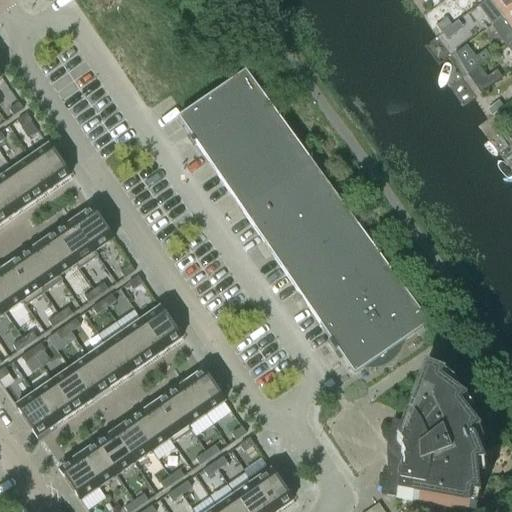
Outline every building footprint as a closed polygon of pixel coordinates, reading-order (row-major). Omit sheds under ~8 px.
[(511,0),(487,0),(495,10),(484,18),(491,26),(511,9),(511,0)] [(511,9),(491,26),(505,46),(511,40),(511,9)] [(444,19),(435,26),(440,33),(449,26),(444,19)] [(449,26),(440,33),(446,41),(455,34),(449,26)] [(465,45),(454,53),(466,75),(489,58),(484,51),(475,58),(465,45)] [(496,71),(486,78),(491,86),(501,78),(496,71)] [(428,324),(321,177),(244,72),(177,118),(191,139),(188,141),(191,145),(191,146),(192,147),(195,145),(329,341),(326,343),(327,344),(333,352),(336,350),(353,375),(362,369),(370,370),(374,369),(378,368),(382,367),(385,365),(391,361),(394,359),(397,356),(399,353),(401,349),(402,345),(403,341),(428,324)] [(498,101),(487,110),(491,116),(503,108),(498,101)] [(12,117),(22,110),(18,104),(8,110),(12,117)] [(30,122),(26,115),(16,122),(20,129),(30,122)] [(69,178),(47,146),(29,159),(50,191),(69,178)] [(50,191),(29,159),(11,171),(32,203),(50,191)] [(32,203),(11,171),(0,178),(0,193),(15,215),(32,203)] [(0,225),(15,215),(0,193),(0,225)] [(112,241),(90,209),(72,222),(93,254),(112,241)] [(93,254),(72,222),(54,234),(76,266),(78,270),(96,258),(93,254)] [(76,266),(54,234),(36,247),(58,278),(76,266)] [(58,278),(36,247),(18,259),(40,290),(58,278)] [(40,290),(18,259),(1,271),(22,303),(25,307),(43,294),(40,290)] [(124,279),(133,272),(129,266),(119,273),(124,279)] [(22,303),(1,271),(0,271),(0,308),(5,315),(22,303)] [(131,291),(141,284),(137,277),(127,284),(131,291)] [(97,297),(107,290),(103,284),(93,291),(97,297)] [(87,304),(97,297),(93,291),(83,297),(87,304)] [(105,309),(115,302),(110,295),(101,302),(105,309)] [(95,316),(105,309),(101,302),(91,309),(95,316)] [(62,322),(71,315),(67,308),(57,315),(62,322)] [(180,340),(159,308),(140,321),(162,353),(180,340)] [(52,329),(62,322),(57,315),(47,322),(52,329)] [(69,333),(79,326),(75,320),(65,327),(69,333)] [(162,353),(140,321),(122,334),(144,365),(162,353)] [(60,340),(69,333),(65,327),(55,334),(60,340)] [(26,346),(36,339),(31,333),(21,340),(26,346)] [(144,365),(122,334),(104,346),(126,377),(144,365)] [(16,353),(26,346),(21,340),(12,346),(16,353)] [(34,358),(44,351),(39,344),(29,351),(34,358)] [(126,377),(104,346),(86,358),(108,390),(126,377)] [(24,365),(34,358),(29,351),(20,358),(24,365)] [(108,390),(86,358),(69,370),(90,402),(108,390)] [(0,380),(8,375),(3,369),(0,371),(0,380)] [(481,467),(482,467),(471,437),(477,434),(478,433),(458,408),(463,404),(464,404),(464,403),(438,383),(442,378),(443,377),(422,369),(403,424),(394,420),(395,418),(393,417),(390,423),(389,427),(388,431),(387,435),(386,438),(386,443),(385,447),(385,452),(387,469),(387,473),(387,476),(386,480),(385,487),(384,493),(383,497),(384,497),(385,496),(467,511),(468,511),(473,511),(476,500),(478,500),(475,468),(481,467)] [(90,402),(69,370),(51,382),(73,414),(90,402)] [(224,403),(202,372),(183,384),(205,416),(224,403)] [(73,414),(51,382),(33,395),(55,426),(73,414)] [(205,416),(183,384),(165,397),(187,428),(205,416)] [(55,426),(33,395),(14,407),(36,439),(39,437),(55,426)] [(187,428),(165,397),(147,409),(169,441),(172,445),(190,432),(187,428)] [(169,441),(147,409),(130,421),(151,453),(169,441)] [(151,453),(130,421),(112,433),(134,465),(151,453)] [(235,442),(245,435),(240,428),(230,435),(235,442)] [(134,465),(112,433),(94,445),(116,477),(134,465)] [(243,453),(253,446),(248,440),(238,446),(243,453)] [(116,477),(94,445),(76,458),(98,489),(116,477)] [(209,460),(218,453),(214,446),(204,453),(209,460)] [(199,466),(209,460),(204,453),(194,460),(199,466)] [(98,489),(76,458),(58,471),(79,502),(98,489)] [(216,471),(226,464),(222,458),(212,465),(216,471)] [(206,478),(216,471),(212,465),(202,471),(206,478)] [(277,511),(292,503),(267,467),(248,480),(251,484),(270,511),(277,511)] [(173,484),(183,477),(178,471),(168,477),(173,484)] [(163,491),(173,484),(168,477),(158,484),(163,491)] [(181,496),(191,489),(186,482),(176,489),(181,496)] [(270,511),(251,484),(233,496),(244,511),(270,511)] [(171,502),(181,496),(176,489),(166,496),(171,502)] [(137,508),(147,502),(143,495),(133,502),(137,508)] [(244,511),(233,496),(215,508),(218,511),(244,511)] [(125,511),(132,511),(137,508),(133,502),(123,509),(125,511)] [(383,511),(376,503),(362,511),(383,511)]
